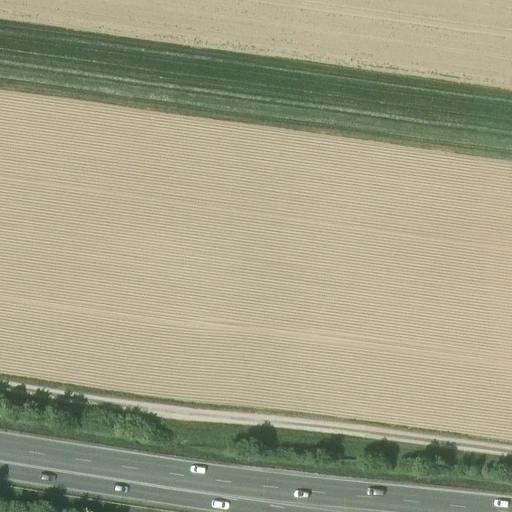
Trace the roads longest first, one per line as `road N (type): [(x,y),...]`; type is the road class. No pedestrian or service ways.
road 1 (track): [(511,459),(0,392)]
road 2 (trunk): [(492,511),(217,487)]
road 3 (trunk): [(0,453),(217,487)]
road 4 (trunk): [(217,487),(341,511)]
